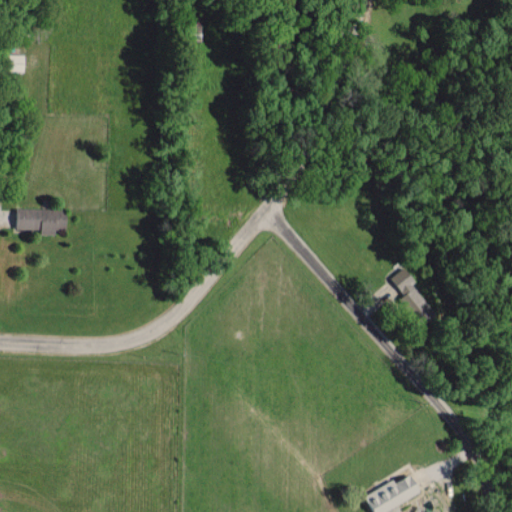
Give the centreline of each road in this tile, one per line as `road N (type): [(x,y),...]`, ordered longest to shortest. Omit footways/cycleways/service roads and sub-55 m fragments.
road 1 (residential): [(0,342),(126,339),(200,290),(272,210),(335,0)]
road 2 (residential): [(488,511),(477,455),(272,210)]
